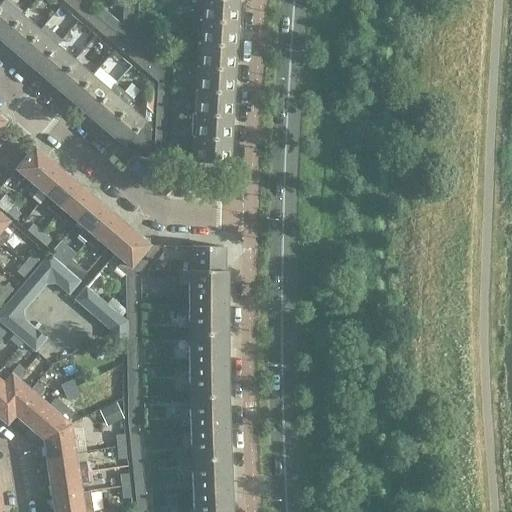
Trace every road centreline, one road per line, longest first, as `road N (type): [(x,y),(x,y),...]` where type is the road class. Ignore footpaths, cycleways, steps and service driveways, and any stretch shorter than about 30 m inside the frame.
road 1 (primary): [(286,511),(281,251),(295,0)]
road 2 (residential): [(253,215),(253,511)]
road 3 (residential): [(253,215),(158,216),(36,111)]
road 4 (residential): [(265,0),(253,215)]
